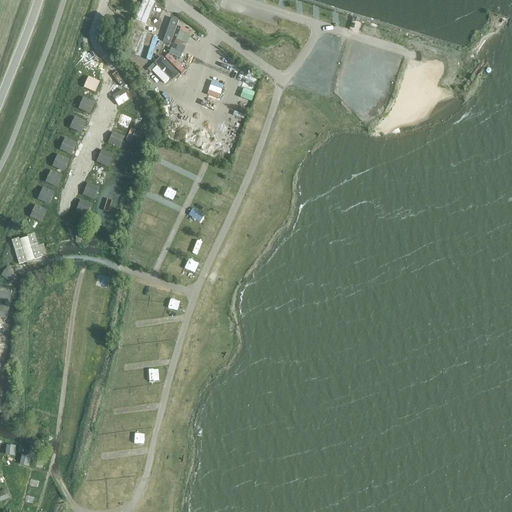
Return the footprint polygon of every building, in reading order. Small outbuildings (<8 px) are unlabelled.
[(156,2),(151,0),(143,0),(136,18),(147,23),(156,2)] [(91,53),(82,59),(88,68),(97,62),(91,53)] [(152,61),(144,59),(142,66),(149,69),(152,61)] [(98,82),(88,77),(83,87),(93,92),(98,82)] [(121,91),(112,97),(118,106),(127,100),(121,91)] [(92,102),(82,98),(77,108),(87,112),(92,102)] [(131,118),(121,114),(116,124),(126,129),(131,118)] [(83,122),(73,117),(68,127),(78,132),(83,122)] [(122,138),(112,133),(107,143),(117,148),(122,138)] [(74,144),(64,139),(59,149),(69,154),(74,144)] [(111,156),(101,151),(96,161),(106,166),(111,156)] [(68,160),(58,155),(53,166),(63,170),(68,160)] [(61,176),(51,171),(46,181),(57,186),(61,176)] [(97,189),(87,184),(82,194),(92,199),(97,189)] [(53,192),(43,187),(39,197),(49,202),(53,192)] [(90,206),(80,201),(75,211),(85,216),(90,206)] [(46,210),(36,205),(31,215),(41,220),(46,210)] [(19,239),(12,241),(19,265),(42,258),(34,234),(27,236),(28,238),(20,241),(19,239)] [(3,273),(1,275),(9,281),(11,283),(18,273),(15,271),(8,266),(3,273)] [(0,286),(0,298),(7,300),(10,300),(12,289),(8,288),(0,286)] [(0,305),(0,317),(7,319),(10,308),(0,305)] [(16,445),(6,444),(5,455),(15,456),(16,445)] [(31,457),(22,454),(19,463),(29,466),(31,457)] [(47,461),(37,458),(35,468),(44,470),(47,461)] [(40,480),(30,478),(28,487),(37,490),(40,480)] [(6,489),(0,491),(0,501),(0,502),(9,498),(6,489)] [(36,497),(26,494),(24,504),(33,506),(36,497)]
